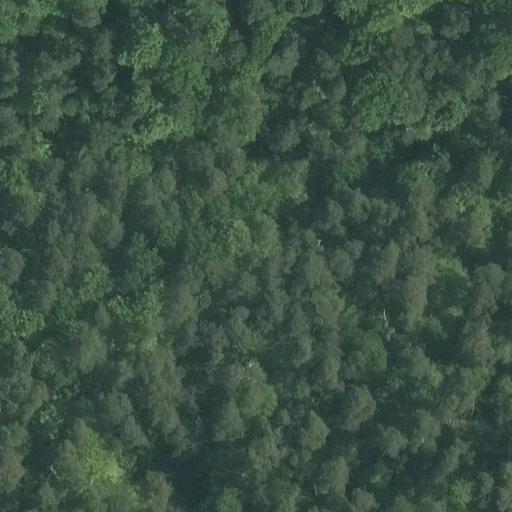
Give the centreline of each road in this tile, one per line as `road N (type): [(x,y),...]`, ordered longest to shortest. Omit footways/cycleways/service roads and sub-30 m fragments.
road 1 (tertiary): [(0,382),(335,204),(384,185),(511,158)]
road 2 (track): [(334,0),(397,182)]
